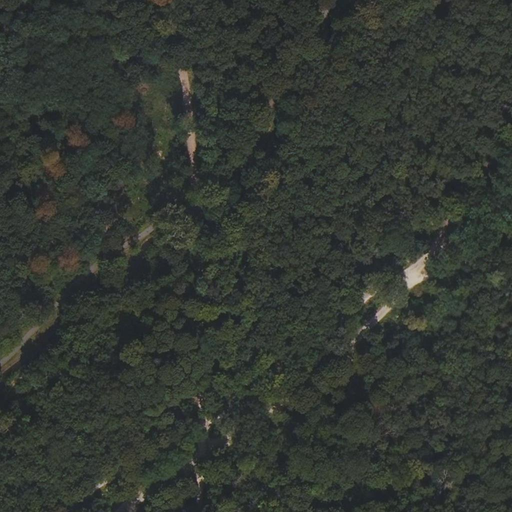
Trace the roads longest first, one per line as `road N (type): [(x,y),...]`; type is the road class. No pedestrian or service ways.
road 1 (unknown): [(511,144),(407,285),(341,353),(112,511)]
road 2 (track): [(203,422),(265,390),(352,305),(424,259)]
road 3 (track): [(197,209),(221,197),(224,176),(265,121),(283,72),(333,0)]
road 4 (track): [(0,364),(97,263),(197,209)]
road 5 (track): [(197,209),(203,422)]
road 6 (track): [(168,0),(197,209)]
road 7 (track): [(68,511),(203,422)]
